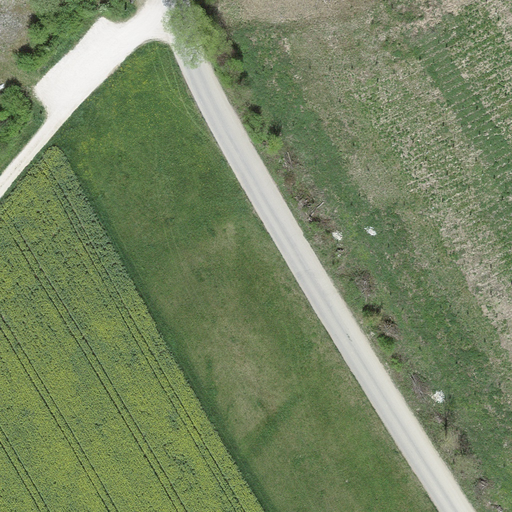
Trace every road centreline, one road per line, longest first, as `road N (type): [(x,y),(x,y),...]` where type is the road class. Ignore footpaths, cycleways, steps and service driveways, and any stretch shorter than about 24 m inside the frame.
road 1 (residential): [(174,0),(220,115),(457,511)]
road 2 (track): [(0,191),(161,0)]
